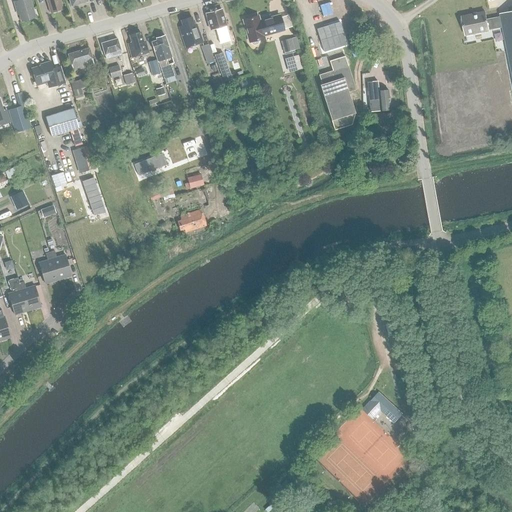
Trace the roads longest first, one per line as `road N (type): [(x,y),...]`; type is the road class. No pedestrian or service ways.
road 1 (tertiary): [(511,471),(464,390),(437,242)]
road 2 (tertiary): [(0,65),(48,41),(190,0)]
road 3 (tertiary): [(369,0),(402,40),(428,177)]
